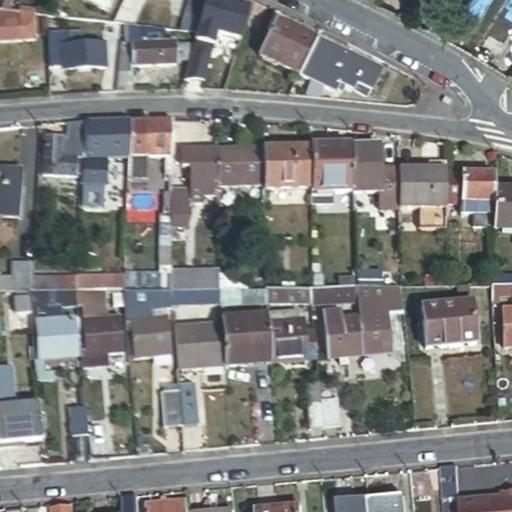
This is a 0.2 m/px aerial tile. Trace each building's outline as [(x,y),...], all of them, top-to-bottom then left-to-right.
[(199,25),(206,0),(190,0),(181,33),(196,35),(199,25)] [(225,0),(206,0),(199,25),(207,28),(233,37),(244,7),(225,0)] [(6,1),(2,13),(9,14),(11,2),(6,1)] [(0,44),(18,44),(18,15),(9,14),(2,13),(0,12),(0,44)] [(299,77),(316,42),(278,23),(260,58),(299,77)] [(207,28),(199,25),(196,35),(206,39),(207,34),(206,33),(207,28)] [(122,50),(122,47),(124,28),(103,28),(104,41),(104,47),(105,50),(122,50)] [(148,31),(124,28),(125,47),(130,46),(148,46),(148,31)] [(165,33),(148,31),(148,46),(165,45),(165,33)] [(67,35),(48,36),(50,70),(63,69),(62,49),(68,49),(67,35)] [(366,66),(316,42),(299,77),(335,95),(337,91),(340,86),(345,89),(353,93),(353,92),(356,87),(366,66)] [(132,69),(136,68),(176,66),(175,44),(165,45),(148,46),(130,46),(132,69)] [(125,47),(122,47),(122,50),(118,77),(136,78),(136,68),(132,69),(130,46),(125,47)] [(85,48),(68,49),(62,49),(63,69),(63,72),(105,70),(105,50),(104,47),(85,48)] [(206,59),(192,56),(186,80),(201,84),(206,59)] [(380,73),(366,66),(356,87),(370,94),(380,73)] [(370,94),(356,87),(353,92),(367,99),(370,94)] [(170,158),(172,158),(173,121),(129,122),(127,158),(166,158),(170,158)] [(127,158),(129,122),(83,124),(82,157),(105,158),(127,158)] [(82,157),(83,124),(72,125),(72,146),(63,145),(62,140),(45,139),(44,177),(81,179),(82,157)] [(378,147),(350,148),(351,190),(351,196),(376,195),(385,195),(385,172),(379,172),(378,147)] [(334,148),(310,149),(311,191),(332,191),(351,190),(350,148),(340,148),(340,155),(334,155),(334,148)] [(310,149),(262,150),(263,188),(263,192),(311,191),(310,149)] [(262,150),(216,151),(217,189),(263,188),(262,150)] [(200,185),(199,151),(182,152),(183,171),(191,170),(191,185),(200,185)] [(217,189),(216,151),(199,151),(200,185),(200,190),(217,189)] [(104,200),(105,167),(105,158),(82,157),(81,179),(80,199),(104,200)] [(127,168),(127,158),(105,158),(105,167),(127,168)] [(25,173),(0,170),(0,220),(23,221),(25,173)] [(444,171),(397,172),(398,212),(398,213),(445,212),(445,208),(445,175),(444,171)] [(397,172),(385,172),(385,195),(376,195),(377,213),(398,212),(397,172)] [(462,175),(445,175),(445,208),(461,208),(461,205),(462,175)] [(495,176),(462,175),(461,205),(494,206),(494,197),(494,193),(495,176)] [(217,198),(217,189),(200,190),(200,185),(191,185),(191,193),(171,192),(171,197),(170,218),(170,230),(175,230),(184,230),(185,220),(190,220),(190,205),(202,205),(202,198),(217,198)] [(332,191),(311,191),(311,205),(332,205),(332,191)] [(493,218),(493,231),(493,234),(511,234),(511,197),(494,197),(494,206),(493,218)] [(461,205),(461,208),(461,218),(480,218),(493,218),(494,206),(461,205)] [(170,230),(170,218),(164,218),(160,218),(159,268),(169,269),(170,240),(170,230)] [(480,230),(493,231),(493,218),(480,218),(480,230)] [(0,294),(14,294),(29,294),(29,267),(10,267),(10,282),(0,281),(0,294)] [(220,292),(219,272),(169,272),(169,277),(169,293),(220,292)] [(221,275),(221,292),(242,292),(243,292),(243,275),(221,275)] [(123,293),(169,293),(169,277),(123,278),(123,293)] [(33,294),(76,294),(77,279),(34,279),(33,294)] [(76,294),(92,294),(92,279),(77,279),(76,294)] [(425,279),(425,289),(446,289),(446,280),(446,279),(425,279)] [(492,279),(446,280),(446,289),(456,289),(467,289),(489,288),(492,288),(492,279)] [(511,287),(492,288),(489,288),(490,299),(496,299),(511,298),(511,287)] [(354,289),(309,291),(311,307),(356,307),(354,290),(354,289)] [(467,289),(456,289),(458,307),(469,306),(467,289)] [(309,291),(265,290),(265,292),(266,306),(266,307),(311,307),(309,291)] [(381,290),(354,290),(356,307),(382,307),(382,300),(381,290)] [(401,300),(400,290),(381,290),(382,300),(401,300)] [(220,302),(220,292),(169,293),(170,303),(220,302)] [(221,292),(220,292),(220,302),(220,305),(242,305),(242,292),(221,292)] [(266,306),(265,292),(243,292),(242,292),(242,305),(266,306)] [(124,305),(123,293),(92,294),(76,294),(77,310),(78,322),(83,321),(119,319),(125,318),(124,305)] [(170,303),(169,293),(123,293),(124,305),(170,306),(170,303)] [(30,306),(29,294),(14,294),(17,319),(31,317),(30,306)] [(77,310),(76,294),(33,294),(29,294),(30,306),(43,306),(44,309),(71,309),(71,311),(77,310)] [(170,306),(124,305),(125,318),(127,332),(131,331),(131,324),(150,322),(149,314),(171,312),(170,306)] [(43,306),(30,306),(31,317),(32,325),(36,325),(36,321),(35,315),(41,314),(42,316),(48,316),(48,324),(59,323),(59,316),(58,311),(71,311),(71,309),(44,309),(43,306)] [(469,306),(458,307),(421,311),(425,352),(475,347),(471,306),(469,306)] [(511,310),(501,311),(503,350),(511,349),(511,310)] [(268,325),(298,323),(298,313),(267,316),(267,317),(268,325)] [(324,324),(343,322),(342,314),(323,315),(324,324)] [(225,369),(271,366),(268,325),(267,317),(221,320),(225,369)] [(386,318),(358,320),(362,358),(390,355),(389,348),(387,332),(386,318)] [(122,355),(119,319),(83,321),(86,353),(104,351),(104,356),(106,356),(122,355)] [(150,322),(131,324),(131,331),(133,354),(152,353),(152,357),(170,355),(167,320),(150,322)] [(225,370),(225,369),(221,320),(173,324),(177,373),(225,370)] [(362,358),(358,320),(343,322),(324,324),(328,361),(344,360),(362,358)] [(37,325),(40,361),(76,358),(72,322),(59,323),(48,324),(44,324),(37,325)] [(317,362),(313,322),(302,323),(306,363),(317,362)] [(268,325),(271,366),(306,363),(302,323),(298,323),(268,325)] [(32,325),(35,362),(40,361),(37,325),(36,325),(32,325)] [(86,353),(81,353),(82,369),(106,367),(106,356),(104,356),(86,358),(86,353)] [(363,371),(362,358),(344,360),(344,367),(352,367),(352,372),(363,371)] [(0,409),(17,408),(13,368),(0,369),(0,409)] [(305,386),(307,407),(321,406),(321,403),(319,385),(305,386)] [(183,429),(200,427),(196,386),(179,387),(180,395),(183,429)] [(141,392),(132,392),(134,410),(142,409),(141,392)] [(180,395),(162,397),(165,430),(183,429),(180,395)] [(408,398),(396,399),(398,427),(411,426),(408,398)] [(321,406),(324,430),(338,429),(336,402),(321,403),(321,406)] [(17,408),(0,409),(0,446),(42,442),(39,406),(17,408)] [(309,432),(324,430),(321,406),(307,407),(309,432)] [(72,439),(88,438),(86,411),(70,412),(72,439)] [(459,499),(457,471),(442,472),(445,500),(459,499)] [(511,511),(511,497),(503,499),(503,504),(460,508),(460,511),(511,511)] [(460,511),(460,508),(459,499),(445,500),(445,511),(460,511)] [(138,511),(137,500),(121,501),(122,511),(138,511)] [(405,511),(404,501),(368,504),(368,511),(405,511)]
